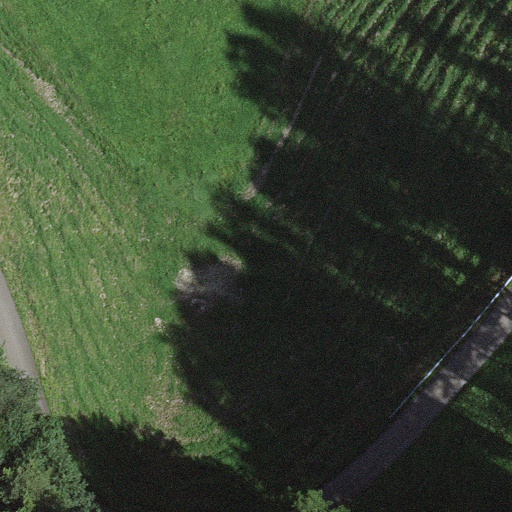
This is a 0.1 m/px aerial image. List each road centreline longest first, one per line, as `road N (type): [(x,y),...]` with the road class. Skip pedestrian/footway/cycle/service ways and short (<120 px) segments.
road 1 (track): [(308,511),(442,380),(511,297)]
road 2 (track): [(0,306),(52,480),(79,511)]
